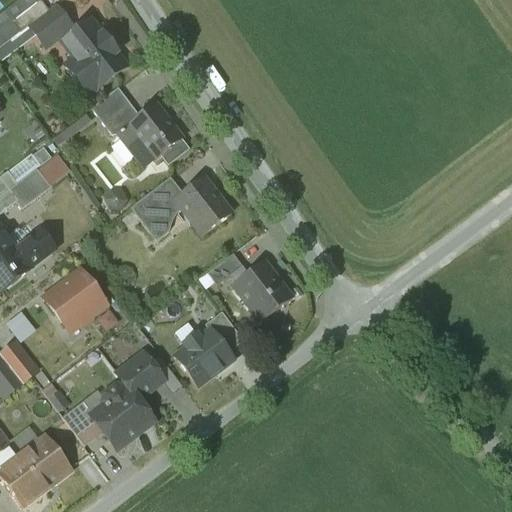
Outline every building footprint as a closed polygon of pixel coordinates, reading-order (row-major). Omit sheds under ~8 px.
[(40,3),(11,25),(20,37),(49,15),(40,3)] [(60,20),(35,40),(44,51),(69,32),(60,20)] [(88,25),(60,46),(85,80),(113,58),(88,25)] [(118,91),(91,112),(92,114),(98,122),(125,101),(118,91)] [(125,101),(98,122),(107,134),(135,113),(125,101)] [(140,120),(113,141),(114,143),(119,140),(144,173),(163,158),(166,161),(163,163),(168,170),(189,154),(156,109),(140,120)] [(135,113),(107,134),(113,141),(140,120),(135,113)] [(0,180),(0,181),(9,193),(31,176),(40,170),(31,158),(0,180)] [(40,170),(31,176),(44,192),(68,174),(56,158),(40,170)] [(31,176),(9,193),(9,194),(18,205),(15,207),(21,214),(46,195),(44,192),(31,176)] [(0,181),(0,200),(9,194),(9,193),(0,181)] [(170,182),(156,193),(169,209),(155,221),(167,236),(176,218),(181,213),(174,204),(182,198),(170,182)] [(182,198),(174,204),(181,213),(202,241),(230,220),(202,183),(182,198)] [(156,193),(130,213),(157,245),(167,236),(155,221),(169,209),(156,193)] [(9,194),(0,200),(0,218),(15,207),(18,205),(9,194)] [(19,258),(0,234),(0,295),(30,273),(29,272),(19,258)] [(19,258),(29,272),(49,256),(36,238),(27,244),(31,249),(19,258)] [(232,258),(207,277),(216,290),(242,271),(232,258)] [(264,266),(233,290),(260,326),(291,303),(264,266)] [(80,276),(44,303),(68,335),(77,328),(83,328),(90,324),(91,318),(104,308),(80,276)] [(209,334),(227,357),(243,345),(221,316),(204,329),(209,334)] [(174,360),(198,391),(233,365),(227,357),(209,334),(198,342),(196,339),(183,349),(186,352),(174,360)] [(15,347),(0,358),(0,360),(21,387),(37,375),(15,347)] [(511,369),(491,349),(473,366),(493,387),(511,369)] [(143,359),(117,378),(127,392),(137,404),(162,384),(157,378),(143,359)] [(0,360),(0,398),(3,402),(21,387),(0,360)] [(157,378),(162,384),(172,397),(182,390),(166,370),(157,378)] [(116,390),(105,398),(104,404),(107,407),(92,419),(91,419),(103,436),(116,453),(153,425),(137,404),(127,392),(124,394),(122,391),(116,390)] [(92,419),(82,407),(62,422),(84,451),(103,436),(91,419),(92,419)] [(8,447),(0,437),(0,473),(15,462),(6,449),(8,447)] [(15,462),(0,473),(0,480),(22,511),(71,474),(45,440),(15,462)]
